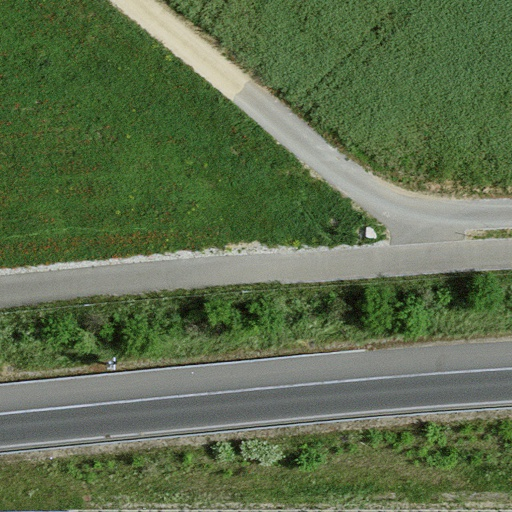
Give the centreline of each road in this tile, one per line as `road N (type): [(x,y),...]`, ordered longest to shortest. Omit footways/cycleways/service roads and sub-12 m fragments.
road 1 (motorway): [(511,385),(0,430)]
road 2 (unclassified): [(0,291),(511,255)]
road 3 (track): [(129,0),(341,175),(413,217),(424,230),(427,258)]
